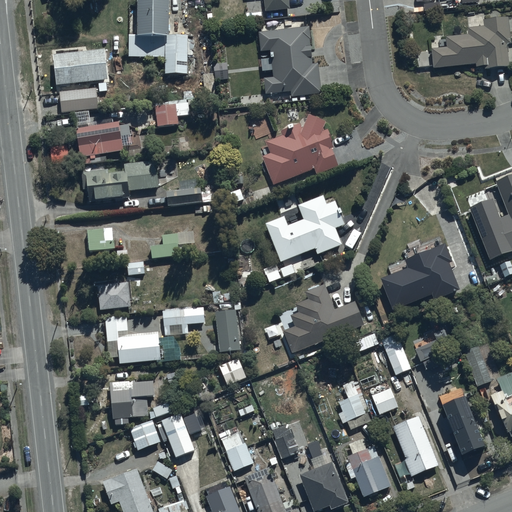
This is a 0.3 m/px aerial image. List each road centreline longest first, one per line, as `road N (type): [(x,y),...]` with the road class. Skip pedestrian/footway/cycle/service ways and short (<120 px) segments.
road 1 (tertiary): [(11,124),(54,511)]
road 2 (residential): [(371,0),(384,87),(401,113),(445,126),(511,113)]
